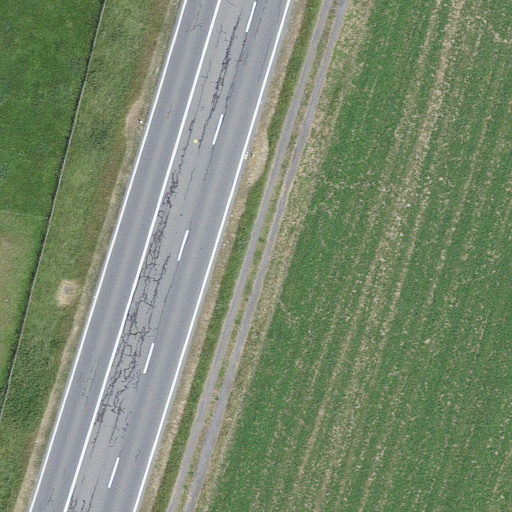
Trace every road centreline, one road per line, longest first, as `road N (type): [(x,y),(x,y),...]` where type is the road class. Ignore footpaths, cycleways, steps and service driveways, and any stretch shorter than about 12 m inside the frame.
road 1 (track): [(339,0),(180,511)]
road 2 (primary): [(239,0),(84,511)]
